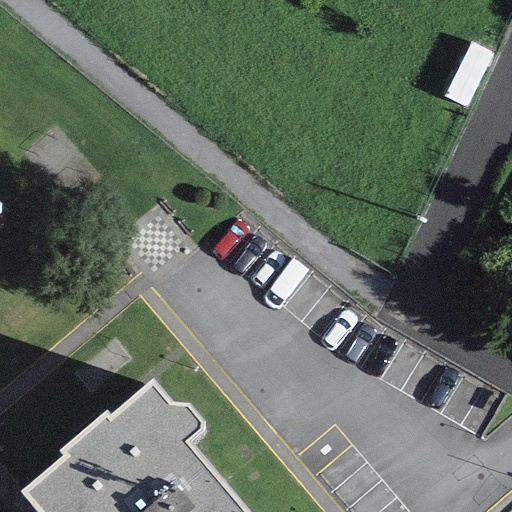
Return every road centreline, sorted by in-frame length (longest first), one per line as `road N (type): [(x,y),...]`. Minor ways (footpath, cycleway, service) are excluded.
road 1 (residential): [(399,314),(20,0)]
road 2 (residential): [(511,74),(399,314)]
road 3 (residential): [(399,314),(511,377)]
